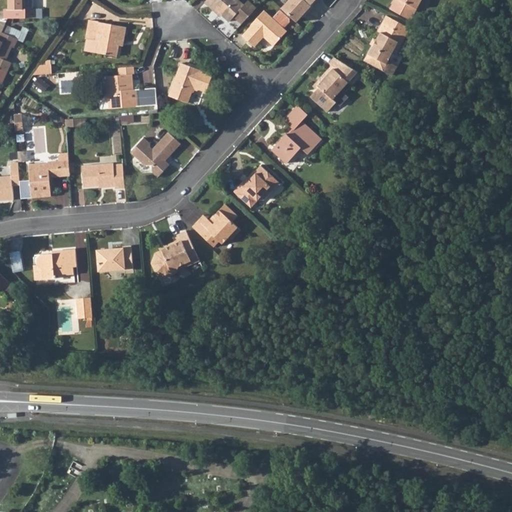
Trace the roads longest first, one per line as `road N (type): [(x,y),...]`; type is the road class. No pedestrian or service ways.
road 1 (secondary): [(511,470),(269,419),(0,402)]
road 2 (residential): [(0,234),(144,215),(177,200),(271,93)]
road 3 (residential): [(271,93),(196,27),(155,9)]
road 4 (residential): [(271,93),(355,0)]
